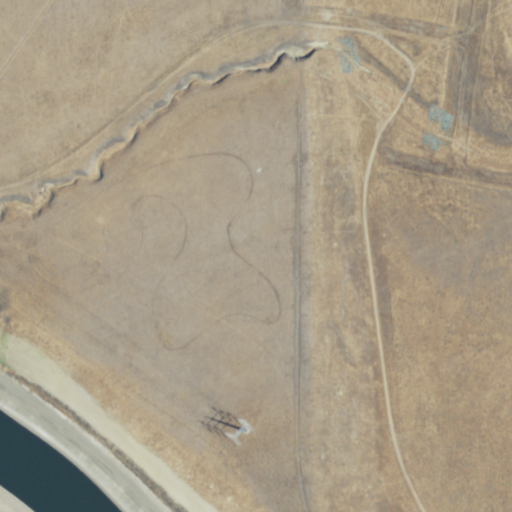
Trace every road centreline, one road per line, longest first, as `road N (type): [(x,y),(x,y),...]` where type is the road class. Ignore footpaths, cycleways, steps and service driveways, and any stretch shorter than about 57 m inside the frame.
road 1 (track): [(291,0),(291,16),(468,38),(477,0)]
road 2 (track): [(452,172),(468,38)]
road 3 (track): [(511,183),(380,159)]
